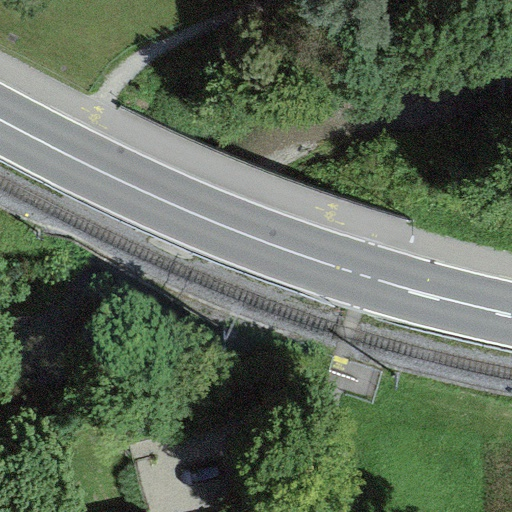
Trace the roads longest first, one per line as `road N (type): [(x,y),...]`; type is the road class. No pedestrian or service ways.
road 1 (primary): [(82,161),(235,231),(365,278),(511,316)]
road 2 (track): [(339,511),(336,414),(345,332),(365,278)]
